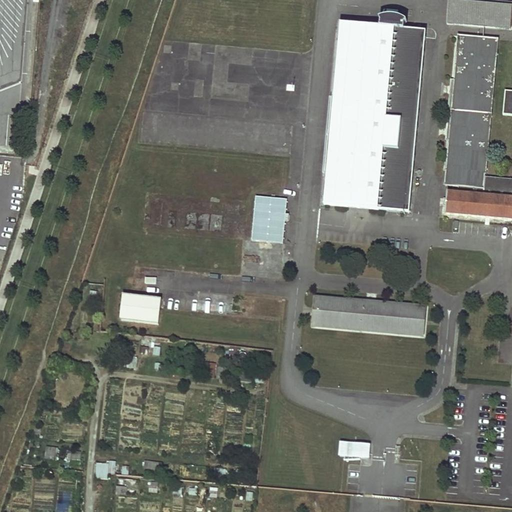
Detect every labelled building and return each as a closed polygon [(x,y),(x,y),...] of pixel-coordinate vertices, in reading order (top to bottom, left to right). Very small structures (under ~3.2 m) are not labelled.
[(511,7),(449,2),(447,25),(511,31),(511,22),(511,7)] [(381,22),(380,27),(341,24),(324,205),(409,213),(426,32),(405,30),(405,24),(407,22),(403,19),(397,17),(391,16),(386,17),(380,19),(381,22)] [(511,92),(506,92),(504,115),(511,115),(511,179),(485,177),(498,39),(458,35),(444,186),(484,189),(484,195),(448,192),(446,216),(511,221),(511,92)] [(0,114),(0,144),(7,145),(7,136),(14,136),(14,114),(0,114)] [(287,200),(256,197),(252,240),(282,243),(287,200)] [(122,296),(119,321),(158,325),(161,300),(122,296)] [(314,297),(311,328),(423,338),(426,307),(314,297)] [(340,445),(339,457),(369,459),(370,447),(340,445)] [(46,460),(57,460),(57,447),(46,447),(46,460)] [(96,462),(96,477),(115,478),(116,463),(96,462)] [(145,463),(146,470),(161,469),(160,462),(145,463)]
